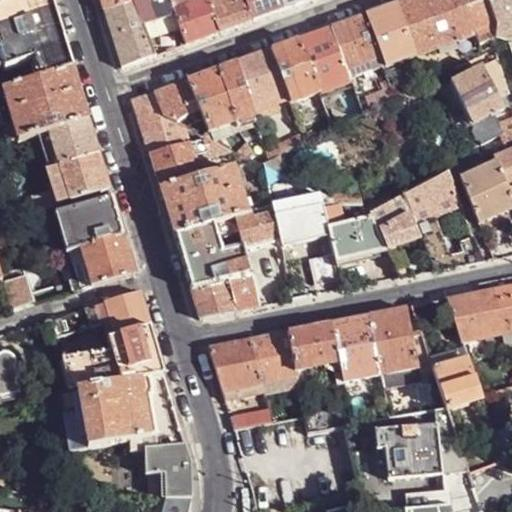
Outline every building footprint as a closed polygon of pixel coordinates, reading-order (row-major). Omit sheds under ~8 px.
[(0,56),(3,65),(5,73),(12,71),(35,63),(67,53),(50,0),(26,0),(0,8),(0,56)] [(100,0),(104,13),(136,3),(144,0),(100,0)] [(144,0),(136,3),(144,27),(150,42),(181,31),(176,16),(174,11),(170,0),(144,0)] [(170,0),(174,11),(188,6),(186,0),(170,0)] [(219,35),(207,0),(204,0),(188,6),(174,11),(176,16),(181,31),(187,46),(199,42),(219,35)] [(207,0),(219,35),(238,28),(253,22),(244,0),(207,0)] [(270,16),(283,11),(279,0),(244,0),(253,22),(270,16)] [(279,0),(283,11),(301,4),(311,0),(279,0)] [(411,0),(397,5),(417,57),(474,35),(479,47),(494,41),(495,28),(484,0),(411,0)] [(511,0),(484,0),(495,28),(494,41),(508,42),(511,53),(511,0)] [(104,13),(122,71),(137,65),(155,58),(150,42),(144,27),(136,3),(104,13)] [(380,58),(384,66),(385,69),(417,57),(397,5),(382,11),(365,17),(380,58)] [(344,25),(331,30),(347,71),(380,58),(365,17),(344,25)] [(323,102),(355,89),(351,80),(347,71),(331,30),(313,37),(299,42),(320,95),(323,102)] [(281,48),(271,52),(288,95),(292,106),(320,95),(299,42),(281,48)] [(470,49),(464,53),(468,64),(475,60),(470,49)] [(251,108),(288,95),(271,52),(253,59),(237,65),(251,108)] [(67,53),(35,63),(41,82),(72,72),(67,53)] [(351,80),(384,66),(380,58),(347,71),(351,80)] [(504,145),(511,140),(511,103),(498,64),(483,71),(503,111),(472,127),(473,130),(471,134),(475,142),(480,143),(482,146),(499,137),(504,145)] [(0,65),(0,94),(2,93),(18,89),(12,71),(5,73),(3,65),(0,65)] [(235,125),(254,120),(251,108),(237,65),(226,69),(217,72),(235,125)] [(482,68),(451,84),(451,86),(470,125),(472,127),(503,111),(483,71),(482,68)] [(88,123),(72,72),(41,82),(18,89),(2,93),(17,143),(37,137),(49,134),(88,123)] [(199,79),(188,83),(201,114),(210,134),(235,125),(217,72),(199,79)] [(392,91),(390,82),(381,85),(384,92),(366,99),(372,112),(383,106),(395,99),(392,91)] [(163,118),(178,126),(187,120),(201,114),(188,83),(171,89),(154,96),(163,118)] [(451,86),(438,92),(457,132),(470,125),(451,86)] [(188,145),(184,129),(178,126),(163,118),(154,96),(132,104),(149,157),(188,145)] [(99,156),(88,123),(49,134),(60,168),(99,156)] [(235,125),(210,134),(214,144),(215,145),(241,134),(235,125)] [(49,134),(37,137),(48,172),(49,172),(60,168),(49,134)] [(304,136),(266,154),(268,162),(278,158),(307,143),(304,136)] [(205,139),(188,145),(195,166),(234,154),(215,145),(214,144),(205,139)] [(159,192),(199,180),(195,166),(188,145),(149,157),(159,192)] [(249,146),(248,145),(235,154),(241,158),(251,162),(254,157),(249,146)] [(499,147),(492,151),(495,158),(503,155),(499,147)] [(492,151),(482,156),(484,162),(495,158),(492,151)] [(511,201),(511,151),(503,155),(495,158),(497,162),(511,201)] [(99,156),(60,168),(70,203),(109,191),(99,156)] [(251,162),(241,158),(240,167),(241,167),(251,162)] [(277,175),(278,158),(268,162),(260,166),(265,169),(277,175)] [(480,226),(511,210),(511,201),(497,162),(462,178),(480,226)] [(240,167),(231,170),(246,215),(256,211),(241,167),(240,167)] [(60,168),(49,172),(51,179),(59,206),(70,203),(60,168)] [(290,181),(277,175),(265,169),(268,183),(270,197),(290,181)] [(159,192),(174,237),(233,218),(246,215),(231,170),(229,171),(199,180),(159,192)] [(405,198),(416,224),(429,219),(460,206),(448,175),(405,198)] [(59,206),(51,179),(31,185),(39,212),(59,206)] [(330,202),(332,206),(347,205),(361,205),(362,205),(362,194),(331,195),(330,202)] [(320,197),(272,206),(272,207),(275,223),(279,243),(281,251),(328,239),(324,214),(320,197)] [(405,198),(371,216),(375,225),(381,241),(416,227),(416,224),(405,198)] [(112,200),(64,215),(76,252),(124,238),(112,200)] [(333,261),(384,250),(381,241),(375,225),(370,227),(367,219),(361,205),(324,214),(328,239),(330,248),(331,252),(332,258),(333,261)] [(251,230),(275,223),(272,207),(256,211),(246,215),(251,230)] [(64,215),(54,218),(66,255),(76,252),(64,215)] [(246,215),(233,218),(238,236),(241,248),(243,254),(279,243),(275,223),(251,230),(246,215)] [(174,237),(191,292),(226,281),(249,273),(246,263),(243,254),(241,248),(222,254),(218,242),(238,236),(233,218),(174,237)] [(422,241),(426,252),(442,245),(429,219),(416,224),(416,227),(420,235),(422,241)] [(416,227),(381,241),(384,250),(387,255),(422,241),(420,235),(416,227)] [(136,277),(124,238),(76,252),(66,255),(73,280),(69,281),(73,296),(136,277)] [(330,248),(328,239),(281,251),(283,260),(330,248)] [(246,263),(281,251),(279,243),(243,254),(246,263)] [(429,259),(430,262),(446,256),(442,245),(426,252),(429,259)] [(462,251),(463,256),(468,267),(473,266),(483,264),(476,246),(462,251)] [(331,252),(308,256),(309,262),(332,258),(331,252)] [(397,281),(412,278),(403,254),(388,260),(397,281)] [(446,256),(430,262),(434,273),(451,270),(447,260),(446,256)] [(447,260),(451,270),(468,267),(463,256),(447,260)] [(313,288),(338,283),(333,261),(332,258),(309,262),(313,288)] [(419,277),(434,273),(430,262),(429,259),(414,265),(419,277)] [(249,273),(226,281),(236,313),(248,311),(259,309),(249,273)] [(200,321),(236,313),(226,281),(191,292),(200,321)] [(511,287),(496,290),(448,300),(462,342),(511,332),(511,287)] [(141,294),(105,305),(111,325),(104,327),(108,342),(152,330),(141,294)] [(84,312),(90,332),(104,327),(111,325),(105,305),(84,312)] [(406,308),(413,336),(422,334),(413,307),(406,308)] [(388,312),(369,316),(382,377),(420,370),(413,336),(406,308),(388,312)] [(350,321),(331,325),(340,364),(345,384),(382,377),(369,316),(350,321)] [(309,329),(288,333),(296,373),(332,366),(340,364),(331,325),(309,329)] [(152,330),(108,342),(111,354),(118,386),(150,380),(166,377),(152,330)] [(269,337),(251,341),(261,385),(297,378),(296,373),(288,333),(269,337)] [(422,334),(413,336),(420,370),(421,375),(434,370),(432,363),(422,334)] [(209,350),(223,394),(261,385),(251,341),(209,350)] [(465,352),(432,363),(434,370),(468,359),(465,352)] [(67,392),(68,394),(77,393),(118,386),(111,354),(60,363),(67,392)] [(1,355),(0,355),(0,399),(20,395),(14,372),(13,371),(15,365),(12,359),(7,355),(1,355)] [(480,393),(468,359),(434,370),(442,392),(448,408),(481,398),(480,393)] [(340,364),(332,366),(337,386),(345,384),(340,364)] [(345,384),(348,397),(385,390),(382,377),(345,384)] [(297,378),(261,385),(264,394),(300,386),(297,378)] [(131,453),(147,452),(159,451),(150,400),(150,399),(152,396),(150,380),(118,386),(77,393),(87,450),(131,444),(131,453)] [(261,385),(223,394),(225,403),(264,394),(261,385)] [(448,408),(442,392),(431,394),(430,390),(425,391),(430,412),(436,411),(448,408)] [(87,450),(77,393),(68,394),(69,397),(60,398),(70,453),(76,453),(87,450)] [(481,398),(448,408),(458,439),(491,429),(481,398)] [(328,404),(304,409),(306,417),(310,435),(354,427),(350,405),(329,409),(328,404)] [(448,408),(436,411),(437,425),(443,476),(469,472),(458,439),(448,408)] [(268,411),(231,419),(234,431),(271,424),(268,411)] [(389,412),(374,414),(376,422),(391,419),(389,412)] [(437,425),(376,433),(376,437),(377,442),(378,451),(378,453),(385,451),(388,482),(443,476),(437,425)] [(511,432),(495,437),(503,462),(511,458),(511,432)] [(159,451),(147,452),(147,475),(152,475),(153,499),(167,499),(193,499),(193,478),(192,466),(187,448),(159,451)] [(372,484),(388,482),(385,451),(378,453),(378,451),(372,452),(369,452),(365,457),(367,480),(372,484)] [(45,495),(44,507),(54,508),(55,504),(56,495),(45,495)] [(65,496),(56,495),(55,504),(65,505),(65,496)] [(193,511),(193,499),(167,499),(161,511),(193,511)]
